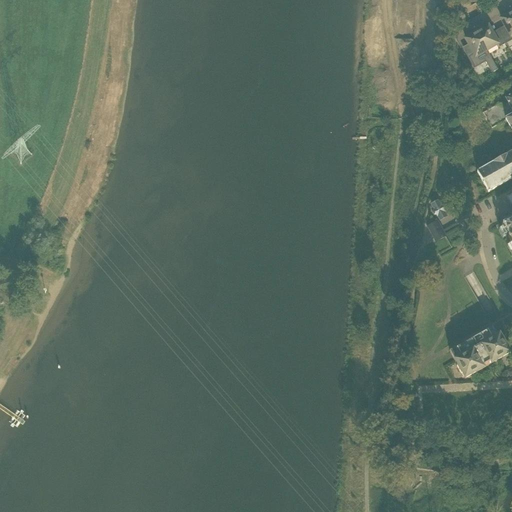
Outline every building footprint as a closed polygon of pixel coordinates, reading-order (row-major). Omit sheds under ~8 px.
[(504,17),(501,19),(506,30),(500,33),(503,38),(506,44),(509,49),(511,47),(511,12),(511,13),(510,12),(504,16),(504,17)] [(497,42),(488,26),(484,28),(483,27),(477,31),(478,32),(476,33),(487,51),(498,44),(500,47),(506,44),(503,38),(497,42)] [(465,39),(474,55),(475,57),(487,51),(476,33),(475,33),(475,32),(468,36),(469,37),(465,39)] [(511,110),(511,116),(506,120),(511,130),(511,153),(478,174),(488,193),(511,179),(511,180),(511,179),(511,94),(505,99),(508,103),(511,110)] [(446,217),(438,202),(432,205),(434,209),(433,213),(432,213),(434,216),(438,216),(440,220),(446,217)] [(511,220),(510,221),(510,220),(509,221),(509,222),(504,225),(503,224),(502,225),(502,226),(501,226),(502,227),(503,227),(511,242),(511,220)] [(487,330),(482,333),(482,334),(472,340),(487,367),(509,354),(506,349),(507,348),(503,340),(501,341),(494,328),(487,331),(487,330)] [(465,379),(487,367),(472,340),(461,345),(456,348),(457,349),(450,353),(458,366),(456,367),(461,375),(462,374),(465,379)]
